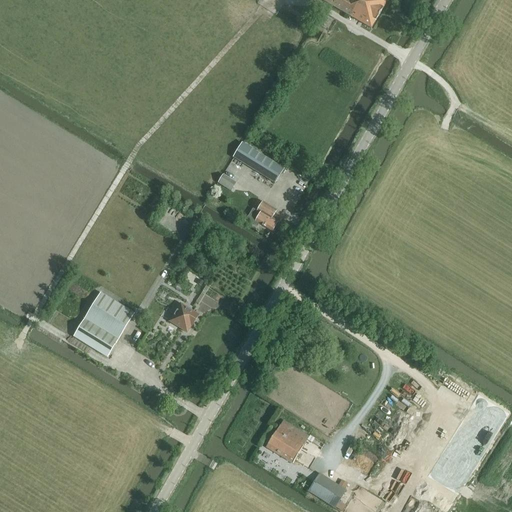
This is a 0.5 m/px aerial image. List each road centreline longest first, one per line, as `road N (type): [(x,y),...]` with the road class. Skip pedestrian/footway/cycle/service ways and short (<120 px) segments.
road 1 (tertiary): [(156,511),(446,0)]
road 2 (track): [(23,334),(137,147),(274,0)]
